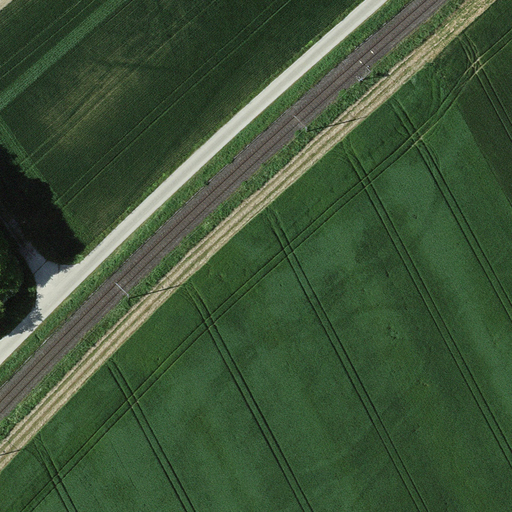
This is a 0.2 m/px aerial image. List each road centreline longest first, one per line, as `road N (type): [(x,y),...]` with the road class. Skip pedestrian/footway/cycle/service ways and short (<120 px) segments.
road 1 (track): [(503,0),(23,423),(0,458)]
road 2 (track): [(380,0),(0,350)]
